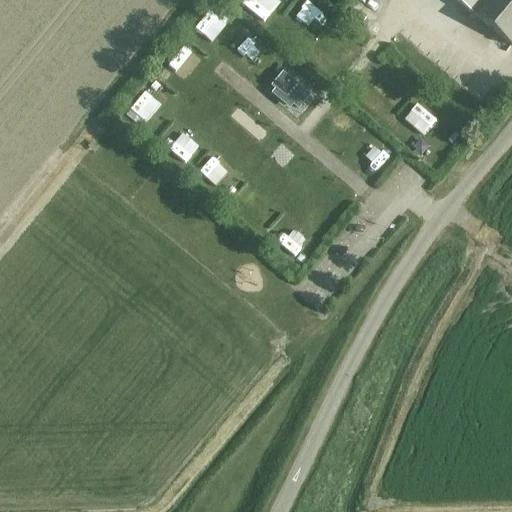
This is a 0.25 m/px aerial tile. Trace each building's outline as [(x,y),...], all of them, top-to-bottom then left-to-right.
[(254,0),(267,11),(276,0),(254,0)] [(312,0),(301,16),(317,28),(331,8),(320,0),(312,0)] [(511,48),(511,46),(511,0),(452,0),(470,15),(511,48)] [(247,28),(237,45),(249,51),(258,34),(247,28)] [(293,93),(303,101),(319,80),(309,72),(293,93)] [(144,107),(158,87),(148,80),(134,100),(144,107)]
